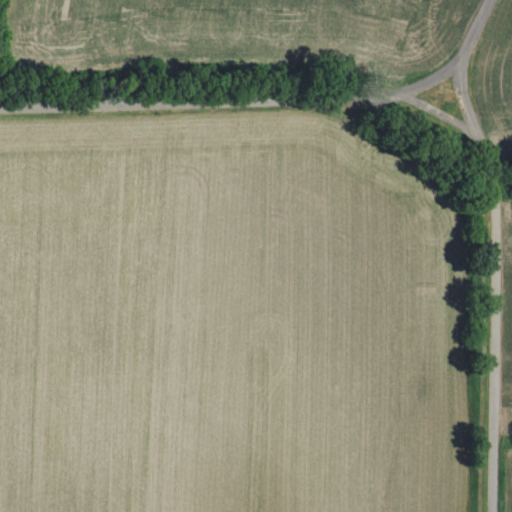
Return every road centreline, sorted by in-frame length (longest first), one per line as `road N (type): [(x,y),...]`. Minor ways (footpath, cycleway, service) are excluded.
road 1 (residential): [(495,511),(500,196),(459,61),(491,0)]
road 2 (residential): [(0,99),(352,98),(395,91)]
